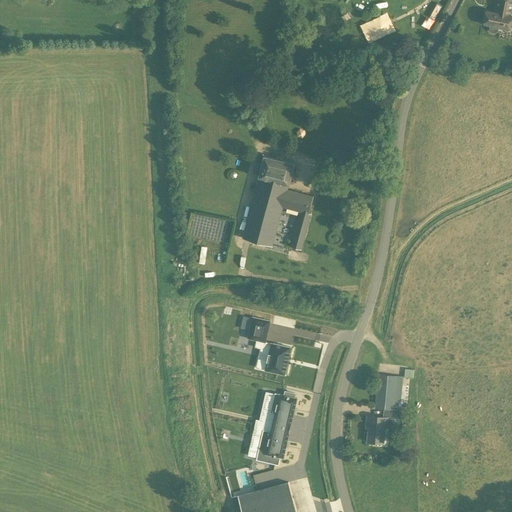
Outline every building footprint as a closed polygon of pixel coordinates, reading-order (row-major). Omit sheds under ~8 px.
[(511,0),(496,0),(494,13),(487,12),(485,24),(511,29),(511,22),(511,0)] [(436,17),(440,6),(435,4),(431,16),(436,17)] [(390,13),(362,23),(368,41),(396,31),(390,13)] [(413,33),(417,24),(407,21),(403,30),(413,33)] [(265,156),(259,177),(259,178),(243,238),(273,246),(284,207),(300,212),(291,247),(301,250),(310,214),(309,214),(313,196),(288,189),(289,186),(289,185),(294,164),(265,156)] [(265,341),(270,321),(252,317),(248,337),(265,341)] [(271,343),(265,370),(284,375),(291,347),(271,343)] [(384,410),(383,417),(368,416),(367,426),(369,426),(368,442),(383,443),(385,427),(390,427),(391,418),(401,419),(402,410),(395,409),(395,402),(401,402),(404,376),(378,374),(375,408),(384,410)] [(275,393),(270,413),(275,414),(280,415),(278,422),(291,425),(292,423),(291,423),(297,398),(294,397),(295,393),(285,391),(284,395),(275,393)] [(263,430),(256,460),(279,465),(280,457),(283,458),(289,433),(290,431),(291,425),(278,422),(277,428),(276,432),(271,431),(263,430)] [(294,511),(286,482),(237,495),(241,511),(294,511)]
